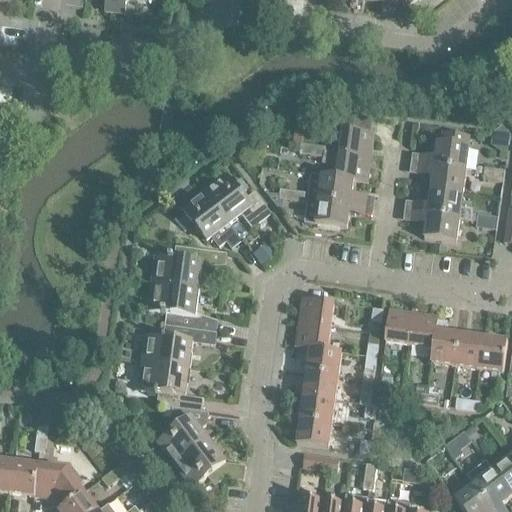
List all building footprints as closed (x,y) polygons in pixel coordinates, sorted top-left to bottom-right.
[(106,0),(105,14),(115,15),(117,0),(106,0)] [(127,2),(141,4),(141,0),(117,0),(115,15),(125,16),(127,2)] [(301,148),(301,146),(306,147),(308,127),(297,126),(294,147),(301,148)] [(500,153),(508,154),(510,137),(503,128),(493,135),(491,147),(500,153)] [(343,132),(339,157),(371,162),(375,136),(343,132)] [(469,148),(468,148),(470,137),(443,134),(441,144),(437,144),(435,158),(430,158),(428,169),(466,174),(469,148)] [(300,156),(313,158),(315,148),(306,147),(301,146),(301,148),(300,156)] [(313,158),(319,159),(325,160),(326,149),(315,148),(313,158)] [(371,162),(339,157),(325,156),(324,167),(338,171),(336,180),(336,181),(354,183),(368,185),(371,162)] [(463,197),(466,174),(428,169),(427,178),(433,179),(431,193),(463,197)] [(483,182),(493,184),(495,171),(485,170),(483,182)] [(505,172),(495,171),(493,184),(503,185),(505,172)] [(312,176),(308,201),(356,208),(357,197),(352,196),(354,183),(336,181),(336,180),(312,176)] [(227,178),(205,194),(229,226),(242,217),(253,231),(272,217),(255,194),(246,202),(227,178)] [(279,202),(292,204),(293,193),(281,192),(279,202)] [(306,195),(293,193),(292,204),(304,205),(306,195)] [(424,205),(422,217),(460,222),(477,224),(478,217),(473,216),(473,213),(461,211),(463,197),(431,193),(429,206),(424,205)] [(243,244),(229,226),(205,194),(183,211),(207,243),(212,240),(219,250),(227,245),(232,252),(243,244)] [(354,217),(356,208),(308,201),(305,225),(347,231),(349,216),(354,217)] [(457,245),(460,222),(422,217),(421,226),(426,227),(425,241),(457,245)] [(478,217),(477,224),(476,230),(487,231),(489,219),(478,217)] [(498,220),(489,219),(487,231),(497,233),(498,220)] [(267,246),(253,256),(263,269),(276,259),(267,246)] [(153,287),(196,292),(200,265),(226,268),(228,256),(187,250),(186,262),(156,258),(153,287)] [(178,318),(177,330),(217,335),(219,323),(193,320),(196,292),(153,287),(149,314),(178,318)] [(302,301),(299,326),(331,330),(335,306),(302,301)] [(373,311),(372,324),(382,325),(384,312),(373,311)] [(385,345),(409,348),(413,316),(390,313),(385,345)] [(439,320),(413,316),(409,348),(433,351),(435,334),(437,334),(439,320)] [(310,352),(328,353),(331,330),(319,329),(299,326),(296,350),(310,352)] [(215,348),(217,335),(177,330),(175,342),(146,337),(144,352),(147,352),(145,365),(142,365),(142,366),(190,372),(193,345),(215,348)] [(431,366),(453,369),(458,337),(437,334),(435,334),(433,351),(431,366)] [(453,369),(477,372),(481,340),(458,337),(453,369)] [(508,343),(481,340),(477,372),(504,375),(508,343)] [(368,346),(367,358),(377,360),(379,348),(368,346)] [(342,355),(328,353),(310,352),(307,374),(319,376),(339,379),(342,355)] [(375,373),(377,360),(367,358),(365,371),(375,373)] [(186,399),(190,372),(142,366),(140,381),(143,382),(141,394),(165,397),(164,409),(173,410),(203,414),(204,401),(186,399)] [(307,374),(304,399),(335,403),(339,379),(307,374)] [(418,387),(417,396),(426,397),(427,388),(418,387)] [(379,391),(378,401),(390,403),(392,392),(379,391)] [(360,407),(366,407),(370,408),(372,395),(362,394),(360,407)] [(414,395),(413,406),(425,408),(427,397),(414,395)] [(440,399),(427,397),(425,408),(438,409),(440,399)] [(332,427),(335,403),(304,399),(300,423),(332,427)] [(471,414),(473,403),(457,401),(456,412),(471,414)] [(482,404),(473,403),(471,414),(480,415),(482,404)] [(377,408),(370,408),(366,407),(364,420),(375,421),(377,408)] [(159,445),(175,467),(209,442),(201,432),(208,427),(209,415),(203,414),(173,410),(171,421),(167,425),(174,434),(159,445)] [(41,411),(38,429),(49,430),(51,412),(41,411)] [(329,451),(332,427),(300,423),(297,447),(329,451)] [(47,443),(49,430),(38,429),(37,442),(47,443)] [(480,441),(472,429),(465,435),(474,446),(480,441)] [(45,456),(47,443),(37,442),(35,454),(45,456)] [(226,466),(209,442),(175,467),(193,491),(208,479),(215,489),(225,481),(244,483),(246,468),(226,466)] [(361,443),(360,456),(370,457),(372,444),(361,443)] [(303,471),(327,474),(329,461),(305,458),(303,471)] [(511,458),(511,459),(493,473),(511,497),(511,458)] [(339,463),(329,461),(327,474),(337,475),(339,463)] [(14,465),(0,463),(0,495),(10,496),(14,465)] [(467,478),(474,488),(492,511),(505,511),(502,507),(511,499),(511,497),(493,473),(486,464),(467,478)] [(10,496),(33,500),(37,468),(14,465),(10,496)] [(130,474),(123,466),(103,481),(109,490),(130,474)] [(367,467),(365,479),(375,481),(377,468),(367,467)] [(67,471),(37,468),(33,500),(50,502),(57,511),(60,511),(84,494),(67,471)] [(403,484),(413,485),(414,473),(405,472),(403,484)] [(425,474),(414,473),(413,485),(423,487),(425,474)] [(374,493),(375,481),(365,479),(363,492),(374,493)] [(492,511),(474,488),(455,502),(461,511),(492,511)] [(60,511),(98,511),(84,494),(60,511)] [(343,511),(365,511),(367,501),(345,498),(344,508),(343,511)] [(365,511),(387,511),(388,504),(367,501),(365,511)] [(321,511),(323,505),(301,502),(301,506),(295,505),(293,511),(321,511)]
